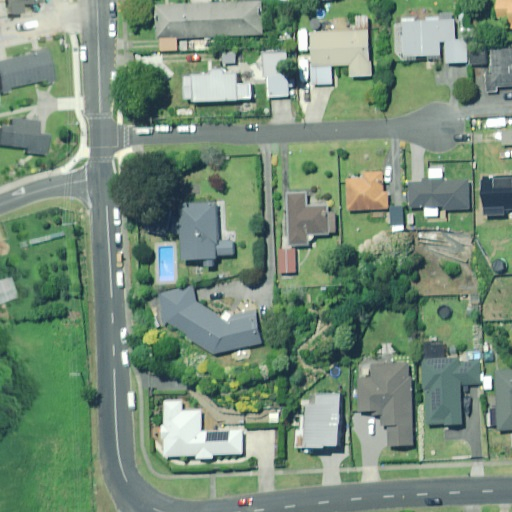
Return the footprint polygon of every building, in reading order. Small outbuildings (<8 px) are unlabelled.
[(7,0),(8,6),(9,14),(25,13),(24,5),(40,4),(39,0),(7,0)] [(511,21),(511,0),(501,0),(503,22),(511,21)] [(269,36),(268,2),(162,5),(163,39),(166,39),(167,51),(190,51),(189,38),(269,36)] [(377,76),(375,16),(358,17),(358,32),(317,33),(318,85),(338,84),(338,66),(356,65),(357,77),(377,76)] [(445,20),(445,18),(432,18),(432,21),(422,21),(422,18),(408,19),(408,24),(401,25),(401,38),(393,39),(393,54),(404,53),(404,60),(446,58),(446,42),(451,42),(452,64),(474,63),(473,40),(461,41),(461,20),(445,20)] [(511,49),(497,50),(497,73),(491,73),(492,92),(503,92),(503,87),(511,87),(511,49)] [(52,81),(45,50),(0,59),(0,92),(9,91),(8,87),(42,79),(43,83),(52,81)] [(288,52),(266,53),(267,77),(271,77),(272,98),(291,97),(288,52)] [(239,73),(195,75),(186,75),(187,103),(255,100),(254,84),(239,84),(239,73)] [(0,125),(0,145),(23,148),(23,153),(44,155),(46,135),(35,134),(36,121),(8,118),(7,127),(0,125)] [(386,191),(385,172),(361,173),(361,178),(348,179),(349,210),(391,209),(391,191),(386,191)] [(511,220),(511,176),(486,176),(487,216),(506,216),(506,220),(511,220)] [(472,208),(471,181),(411,182),(411,209),(472,208)] [(311,207),(311,194),(292,195),(293,247),(313,246),(313,235),(334,235),(334,207),(311,207)] [(188,215),(180,215),(180,235),(188,235),(189,261),(212,260),(212,267),(225,267),(225,258),(225,256),(242,256),(241,232),(228,233),(227,203),(188,204),(188,215)] [(408,232),(407,206),(394,207),(395,232),(408,232)] [(174,220),(156,219),(155,234),(173,236),(174,220)] [(300,273),(299,249),(283,249),(283,273),(300,273)] [(201,304),(197,288),(163,296),(169,326),(175,325),(191,335),(192,339),(220,356),(267,345),(260,312),(235,317),(230,322),(201,304)] [(499,343),(486,343),(487,361),(500,361),(499,343)] [(485,359),(465,359),(428,359),(428,389),(432,389),(433,425),(469,424),(468,385),(485,385),(485,359)] [(420,446),(415,361),(361,364),(364,413),(381,412),(386,416),(387,428),(393,428),(394,447),(420,446)] [(511,370),(502,371),(504,431),(511,430),(511,370)] [(499,377),(489,377),(489,390),(498,390),(499,377)] [(346,397),(322,398),(322,406),(311,406),(312,429),(301,429),(301,448),(312,448),(347,448),(346,397)] [(186,401),(167,402),(169,457),(202,456),(203,459),(219,459),(219,455),(249,454),(248,430),(207,432),(206,410),(186,411),(186,401)] [(284,413),(273,413),(273,424),(285,424),(284,413)]
